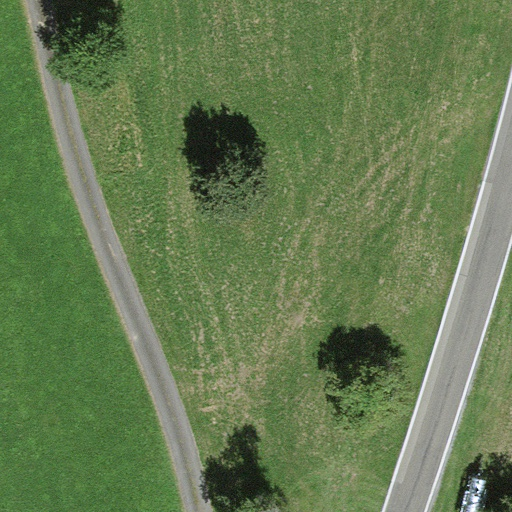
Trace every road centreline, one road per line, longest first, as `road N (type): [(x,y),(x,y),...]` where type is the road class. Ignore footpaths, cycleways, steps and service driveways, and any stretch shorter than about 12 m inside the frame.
road 1 (track): [(198,511),(181,432),(73,143),(37,0)]
road 2 (tertiary): [(511,146),(402,511)]
